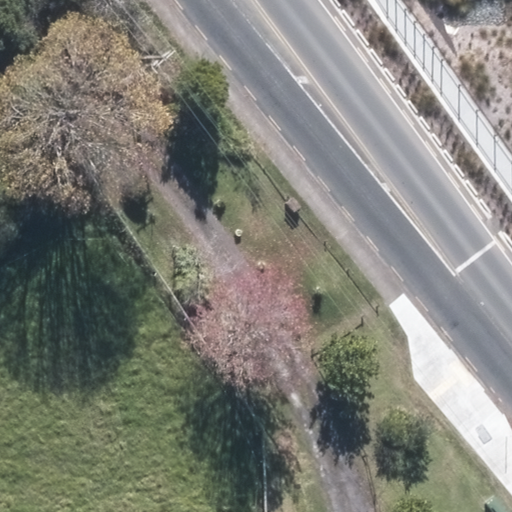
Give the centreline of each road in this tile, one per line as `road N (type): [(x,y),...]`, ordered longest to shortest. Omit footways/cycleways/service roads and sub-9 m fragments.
road 1 (track): [(335,511),(298,404),(0,20)]
road 2 (secondary): [(511,348),(229,0)]
